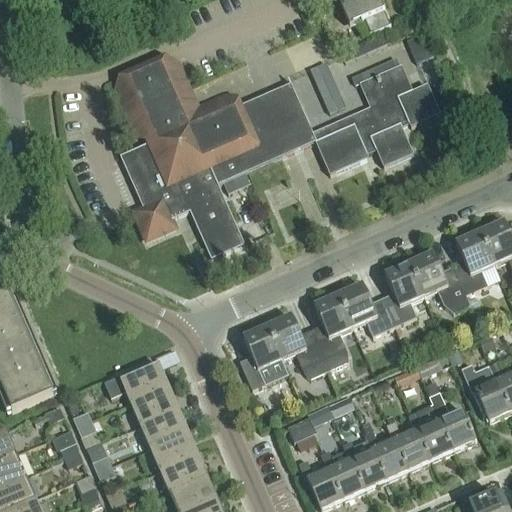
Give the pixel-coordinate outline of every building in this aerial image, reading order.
[(338,0),(344,12),(341,14),(350,33),(354,32),(352,29),(365,24),(371,38),(390,29),(377,0),(338,0)] [(434,61),(425,38),(407,46),(417,69),(434,61)] [(318,45),(285,59),(294,81),(327,67),(318,45)] [(121,83),(118,92),(130,122),(138,139),(146,142),(149,149),(127,158),(150,210),(144,213),(140,222),(149,242),(174,231),(171,223),(191,215),(213,263),(245,249),(218,190),(223,188),(245,178),(316,147),(331,180),(370,163),(368,158),(378,154),(385,172),(414,159),(401,132),(410,128),(412,132),(441,119),(428,90),(413,96),(403,72),(362,91),(371,112),(313,137),(291,89),(240,111),(236,101),(228,98),(198,111),(191,95),(177,65),(168,62),(121,83)] [(238,195),(233,184),(223,188),(228,199),(238,195)] [(511,239),(506,227),(481,239),(495,271),(510,264),(511,269),(511,239)] [(483,276),(495,271),(481,239),(457,249),(466,268),(454,274),(466,301),(489,291),(483,276)] [(434,259),(411,269),(425,302),(438,296),(445,310),(455,318),(470,310),(466,301),(454,274),(443,279),(434,259)] [(419,322),(412,308),(425,302),(411,269),(386,280),(395,300),(384,305),(396,332),(419,322)] [(365,290),(339,301),(354,334),(368,327),(374,341),(396,332),(384,305),(373,309),(365,290)] [(10,298),(0,302),(0,384),(14,418),(54,401),(10,298)] [(348,353),(342,339),(354,334),(339,301),(316,311),(325,331),(313,336),(330,374),(348,366),(348,353)] [(293,321),(270,332),(284,365),(297,359),(303,373),(310,382),(330,374),(313,336),(302,341),(293,321)] [(277,385),(270,371),(284,365),(270,332),(246,342),(255,362),(242,368),(254,395),(277,385)] [(460,348),(445,335),(441,337),(448,353),(460,348)] [(491,340),(479,345),(484,356),(496,351),(491,340)] [(460,353),(448,358),(452,367),(464,362),(460,353)] [(437,363),(416,372),(422,384),(443,375),(437,363)] [(498,368),(489,372),(496,388),(499,387),(511,415),(511,380),(505,384),(498,368)] [(132,410),(171,393),(161,370),(125,386),(123,381),(106,389),(112,404),(127,398),(132,410)] [(472,371),(462,375),(473,400),(477,398),(490,428),(511,418),(511,415),(499,387),(496,388),(489,372),(475,378),(472,371)] [(408,377),(394,383),(399,393),(413,387),(408,377)] [(132,410),(142,433),(181,416),(171,393),(132,410)] [(428,401),(430,409),(439,427),(441,426),(455,457),(478,447),(463,415),(447,423),(436,397),(428,401)] [(79,416),(74,403),(67,406),(72,419),(79,416)] [(342,406),(328,412),(333,424),(347,418),(342,406)] [(418,416),(409,420),(417,436),(419,436),(433,466),(455,457),(441,426),(439,427),(430,409),(417,415),(418,416)] [(61,414),(46,420),(49,426),(50,430),(53,429),(65,423),(61,414)] [(142,433),(151,455),(190,438),(181,416),(142,433)] [(74,423),(78,433),(93,426),(89,417),(74,423)] [(319,417),(309,421),(310,424),(314,433),(324,428),(319,417)] [(313,440),(317,438),(314,433),(310,424),(289,433),(296,448),(305,444),(313,440)] [(98,436),(93,426),(78,433),(82,442),(98,436)] [(388,430),(389,433),(395,446),(397,445),(411,476),(433,466),(419,436),(417,436),(403,442),(396,426),(388,430)] [(0,467),(18,460),(8,436),(0,439),(0,467)] [(373,456),(375,455),(389,486),(411,476),(397,445),(395,446),(381,452),(375,439),(374,436),(366,440),(368,445),(373,456)] [(71,437),(52,445),(57,458),(62,456),(66,465),(80,458),(76,450),(71,437)] [(151,455),(161,477),(200,460),(190,438),(151,455)] [(313,440),(305,444),(309,453),(318,450),(313,440)] [(344,450),(346,455),(351,466),(353,465),(367,496),(389,486),(375,455),(373,456),(368,445),(354,451),(352,446),(344,450)] [(330,456),(322,460),(329,476),(331,475),(345,506),(367,496),(353,465),(351,466),(346,455),(333,461),(330,456)] [(80,458),(66,465),(70,474),(84,467),(80,458)] [(0,494),(28,483),(18,460),(0,467),(0,494)] [(161,477),(171,499),(209,483),(200,460),(161,477)] [(93,468),(98,478),(112,472),(108,461),(93,468)] [(320,511),(330,511),(345,506),(331,475),(329,476),(315,482),(308,466),(300,469),(307,487),(309,486),(320,511)] [(117,481),(112,472),(98,478),(102,487),(117,481)] [(0,494),(0,511),(20,511),(37,505),(28,483),(0,494)] [(171,499),(176,511),(202,511),(219,505),(209,483),(171,499)] [(81,500),(85,509),(99,503),(95,494),(81,500)] [(510,511),(504,497),(471,511),(470,511),(510,511)] [(103,511),(99,503),(85,509),(86,511),(103,511)]
